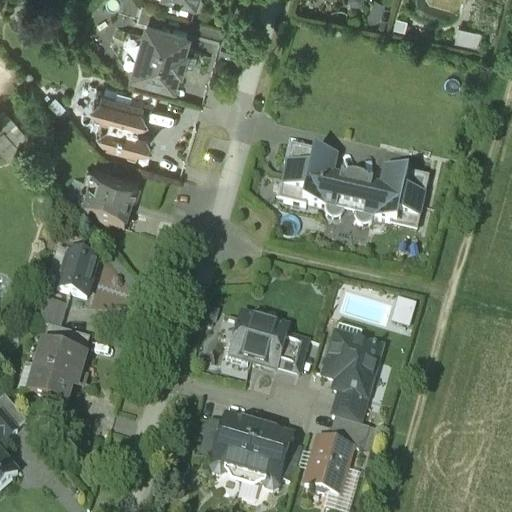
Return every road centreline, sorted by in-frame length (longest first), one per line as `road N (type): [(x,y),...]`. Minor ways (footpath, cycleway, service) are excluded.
road 1 (residential): [(133,511),(274,0)]
road 2 (track): [(209,245),(449,299),(511,79)]
road 3 (track): [(449,299),(387,511)]
